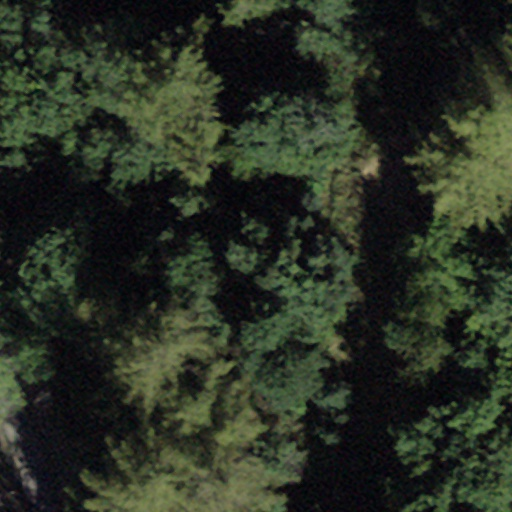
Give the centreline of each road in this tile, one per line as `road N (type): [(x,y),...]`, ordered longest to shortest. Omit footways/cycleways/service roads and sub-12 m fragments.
road 1 (track): [(511,148),(435,35),(444,0)]
road 2 (residential): [(51,511),(0,367)]
